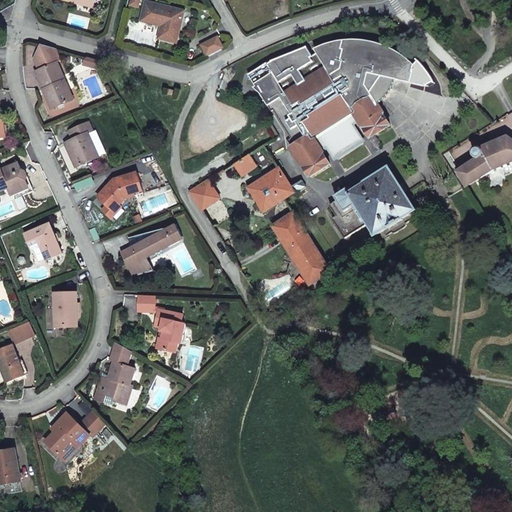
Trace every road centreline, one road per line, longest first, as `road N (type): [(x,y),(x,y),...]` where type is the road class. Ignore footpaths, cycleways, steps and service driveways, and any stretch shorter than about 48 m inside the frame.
road 1 (residential): [(20,27),(11,54),(16,83),(97,270),(102,333),(91,366),(66,390),(32,408),(0,408)]
road 2 (track): [(511,383),(409,362),(271,319),(237,439),(269,511)]
road 3 (track): [(511,442),(454,387),(468,247),(447,199)]
road 4 (residential): [(201,75),(179,124),(177,181),(239,282)]
road 5 (residential): [(201,75),(20,27)]
road 6 (unknown): [(201,75),(260,98),(319,198)]
road 7 (residential): [(402,0),(312,21),(247,48)]
road 8 (track): [(511,72),(467,81),(395,6)]
